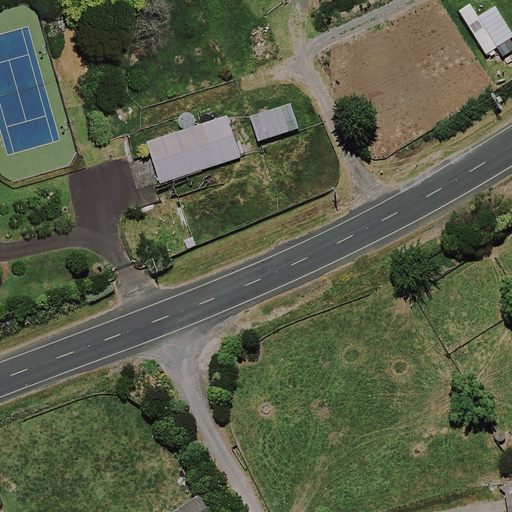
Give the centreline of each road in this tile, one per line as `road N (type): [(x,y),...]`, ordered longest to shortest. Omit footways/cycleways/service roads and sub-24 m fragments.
road 1 (secondary): [(511,145),(256,281),(0,380)]
road 2 (unknown): [(160,319),(242,511)]
